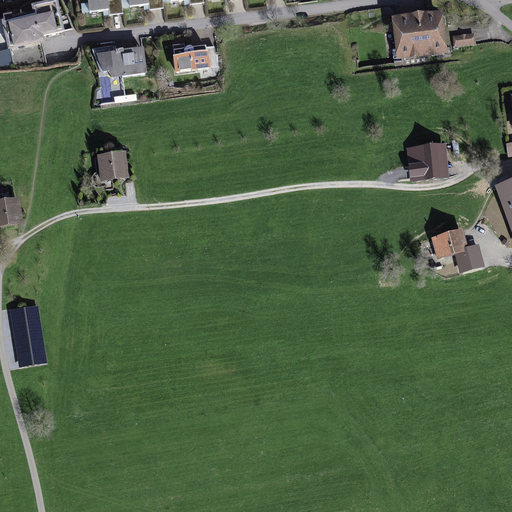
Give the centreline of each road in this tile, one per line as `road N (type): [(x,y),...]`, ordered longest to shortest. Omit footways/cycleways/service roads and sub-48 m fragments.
road 1 (track): [(511,161),(438,186),(335,184),(79,212),(0,250)]
road 2 (residential): [(78,39),(386,0)]
road 3 (unclassified): [(0,337),(42,511)]
